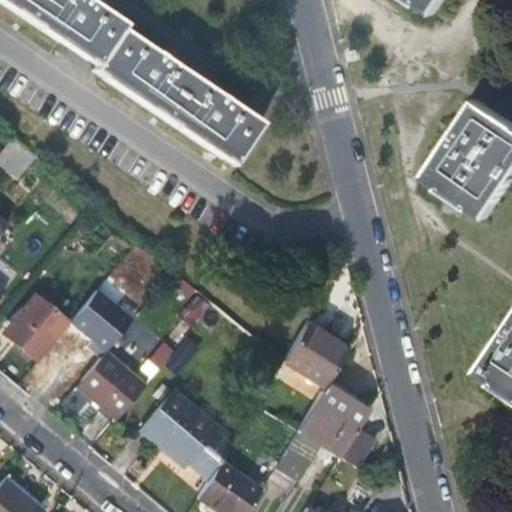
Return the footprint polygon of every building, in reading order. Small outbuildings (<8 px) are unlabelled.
[(232,165),(260,121),(78,0),(0,0),(0,2),(23,17),(100,68),(96,75),(232,165)] [(444,0),(415,0),(436,14),(444,0)] [(511,180),(511,121),(480,100),(429,175),(488,216),(511,180)] [(0,165),(15,178),(35,156),(13,137),(0,152),(0,165)] [(152,266),(168,279),(174,272),(158,259),(152,266)] [(133,267),(124,277),(122,280),(144,297),(158,279),(137,261),(133,267)] [(117,272),(124,277),(133,267),(126,262),(117,272)] [(3,333),(31,357),(62,321),(34,298),(3,333)] [(147,350),(160,334),(138,316),(125,331),(147,350)] [(349,352),(306,323),(283,360),(325,388),(349,352)] [(511,332),(481,378),(511,399),(511,332)] [(143,387),(103,354),(75,387),(114,421),(143,387)] [(366,416),(324,390),(275,466),(290,475),(313,439),(322,445),(340,456),(357,430),(366,416)] [(186,460),(207,478),(219,460),(227,448),(210,433),(214,428),(172,391),(140,429),(182,465),(186,460)] [(374,441),(357,430),(340,456),(358,468),(374,441)] [(299,481),(322,445),(313,439),(290,475),(299,481)] [(245,511),(261,488),(219,460),(207,478),(195,498),(218,511),(245,511)] [(36,511),(39,510),(1,478),(0,479),(0,511),(36,511)] [(379,511),(384,504),(373,496),(362,511),(379,511)]
